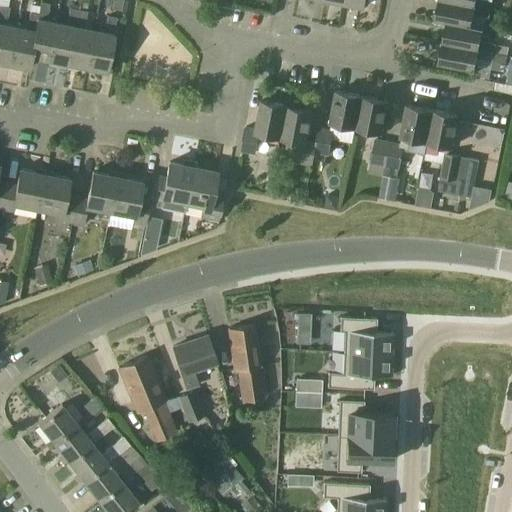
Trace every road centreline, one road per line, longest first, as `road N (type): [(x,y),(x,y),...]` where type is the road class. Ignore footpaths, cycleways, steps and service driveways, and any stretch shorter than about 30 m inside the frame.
road 1 (tertiary): [(511,264),(393,250),(272,262),(146,296),(0,372)]
road 2 (residential): [(0,128),(103,130),(110,118),(225,135),(244,44)]
road 3 (residential): [(511,333),(437,331),(422,343),(410,511)]
road 4 (residential): [(244,44),(366,60),(386,48),(400,0)]
